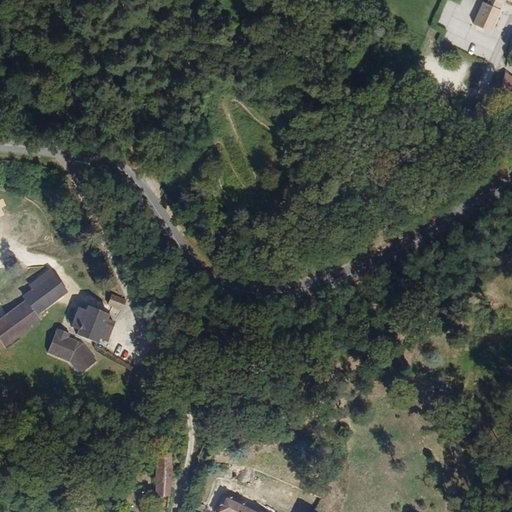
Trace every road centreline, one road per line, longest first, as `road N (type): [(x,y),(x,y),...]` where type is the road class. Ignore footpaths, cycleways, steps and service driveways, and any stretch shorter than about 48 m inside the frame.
road 1 (secondary): [(56,151),(125,174),(201,274),(254,292),(316,284),(380,258),(511,178)]
road 2 (track): [(329,0),(389,57),(478,98)]
road 3 (residential): [(125,294),(56,151)]
